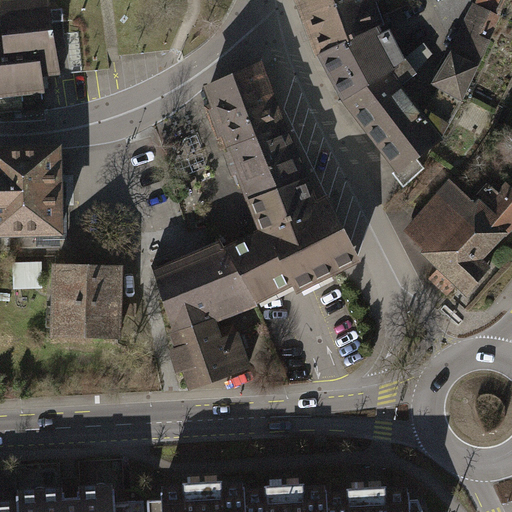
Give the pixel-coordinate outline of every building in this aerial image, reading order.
[(0,0),(0,20),(0,21),(41,19),(44,77),(56,76),(61,75),(54,24),(53,10),(51,0),(0,0)] [(300,0),(321,56),(344,99),(346,99),(399,169),(394,174),(404,186),(423,168),(416,158),(439,141),(465,96),(485,53),(508,5),(509,0),(479,0),(452,56),(433,84),(439,88),(422,118),(388,73),(397,68),(379,28),(370,2),(369,0),(300,0)] [(63,9),(53,10),(54,24),(64,23),(63,9)] [(1,34),(0,34),(0,100),(45,98),(44,77),(41,19),(0,21),(1,34)] [(78,33),(68,34),(73,73),(83,71),(78,33)] [(259,65),(211,87),(251,198),(265,232),(228,249),(256,299),(293,280),(297,289),(358,258),(328,200),(315,207),(282,125),(259,65)] [(0,234),(61,233),(60,190),(59,148),(0,149),(0,234)] [(407,230),(407,235),(472,292),(491,271),(479,261),(511,224),(511,193),(507,189),(499,198),(490,189),(476,205),(457,187),(454,191),(446,185),(407,230)] [(256,299),(228,249),(224,242),(155,272),(175,332),(213,317),(254,301),(256,299)] [(45,291),(45,266),(17,266),(16,291),(45,291)] [(56,266),(54,336),(117,338),(118,315),(136,315),(136,303),(119,303),(120,268),(56,266)] [(213,317),(175,332),(192,388),(249,367),(234,326),(218,333),(213,317)] [(183,491),(162,492),(162,499),(150,500),(150,511),(246,511),(246,494),(245,488),(224,489),(224,481),(183,483),(183,491)] [(266,493),(246,494),(246,511),(327,511),(327,496),(327,490),(306,491),(305,484),(265,486),(266,493)] [(423,511),(418,499),(411,499),(411,492),(388,494),(388,486),(347,488),(347,495),(327,496),(327,511),(423,511)] [(20,497),(20,506),(20,511),(117,511),(116,491),(20,497)]
